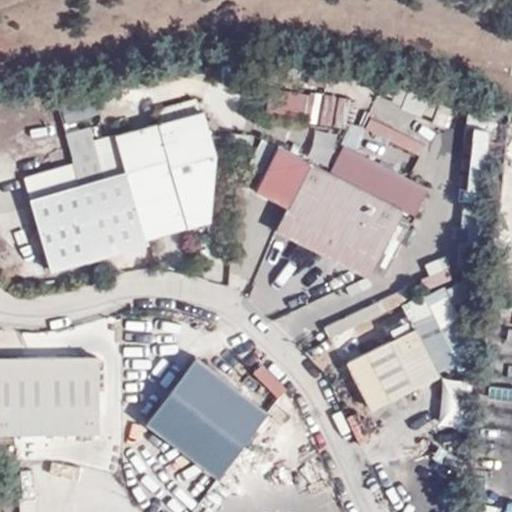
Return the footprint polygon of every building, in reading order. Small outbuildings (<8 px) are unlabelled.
[(301,114),(303,91),(268,88),(266,110),(301,114)] [(58,99),(63,122),(100,115),(95,92),(58,99)] [(317,123),(341,128),(348,97),(323,92),(317,123)] [(127,166),(145,233),(209,216),(214,146),(203,107),(117,130),(127,166)] [(68,131),(76,162),(101,253),(147,240),(145,233),(127,166),(104,172),(91,125),(68,131)] [(258,139),(250,166),(260,169),(268,141),(258,139)] [(401,208),(280,145),(258,186),(291,203),(278,228),(367,274),(401,208)] [(101,253),(76,162),(26,175),(51,266),(101,253)] [(426,286),(449,277),(445,267),(422,276),(426,286)] [(179,342),(181,322),(141,319),(139,338),(179,342)] [(414,324),(348,359),(372,404),(438,371),(414,324)] [(0,431),(51,431),(49,362),(49,355),(0,354),(0,431)] [(49,362),(51,431),(98,430),(97,354),(49,355),(49,362)] [(263,360),(253,370),(280,394),(288,384),(263,360)] [(406,458),(398,420),(366,427),(374,465),(406,458)]
